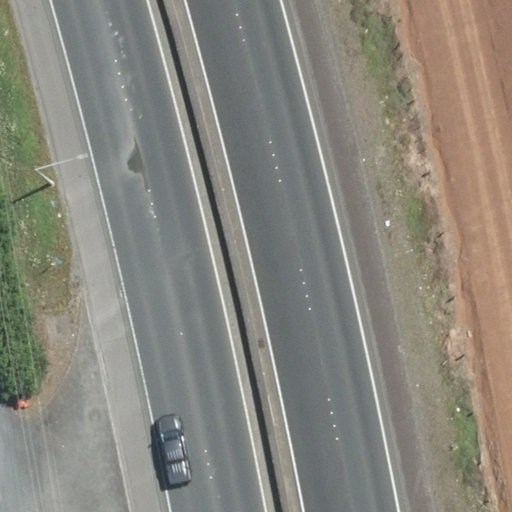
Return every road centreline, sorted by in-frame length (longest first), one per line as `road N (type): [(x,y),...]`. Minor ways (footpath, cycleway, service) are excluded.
road 1 (motorway): [(227,0),(304,279),(343,511)]
road 2 (motorway): [(207,511),(149,203),(92,0)]
